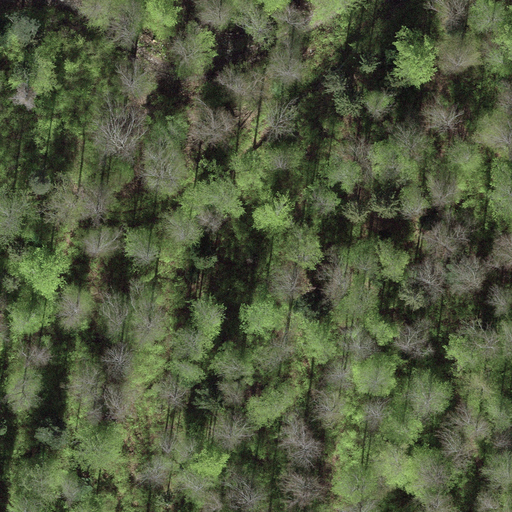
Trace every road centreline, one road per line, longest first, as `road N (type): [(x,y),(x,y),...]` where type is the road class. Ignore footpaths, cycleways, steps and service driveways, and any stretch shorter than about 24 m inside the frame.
road 1 (track): [(0,228),(44,201),(118,213),(166,205),(225,164),(393,0)]
road 2 (track): [(64,0),(170,74),(214,66),(341,0)]
